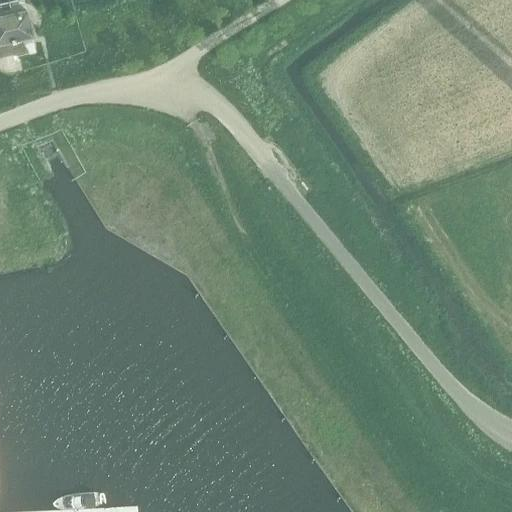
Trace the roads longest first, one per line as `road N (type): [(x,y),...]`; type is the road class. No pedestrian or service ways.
road 1 (unclassified): [(0,122),(65,98),(169,88)]
road 2 (track): [(169,88),(190,55),(283,0)]
